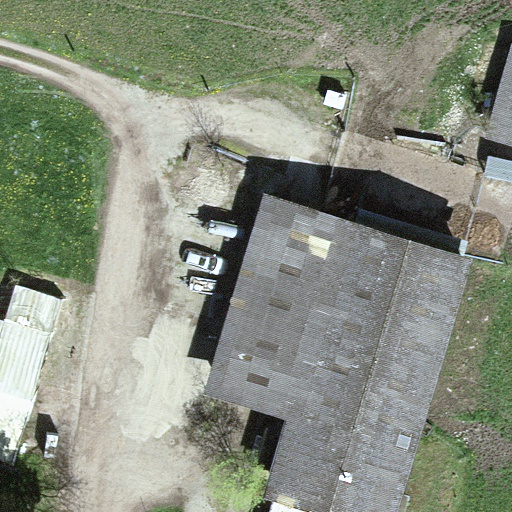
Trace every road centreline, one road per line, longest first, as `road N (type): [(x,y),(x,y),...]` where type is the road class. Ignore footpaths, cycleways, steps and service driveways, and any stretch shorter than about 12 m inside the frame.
road 1 (track): [(59,511),(70,209),(116,60)]
road 2 (track): [(116,60),(511,178)]
